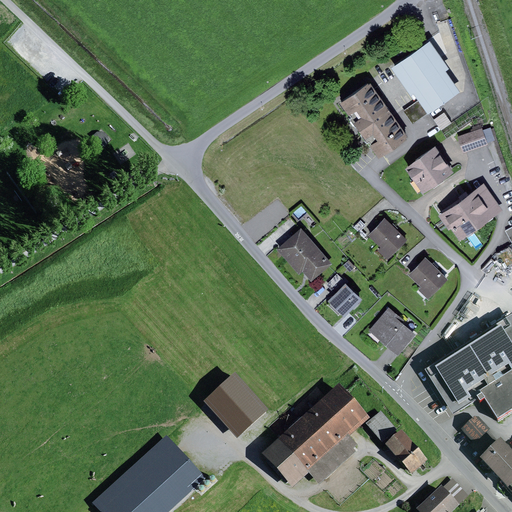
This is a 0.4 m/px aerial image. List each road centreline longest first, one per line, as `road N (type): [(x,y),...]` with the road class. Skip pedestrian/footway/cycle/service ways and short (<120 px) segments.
road 1 (unclassified): [(409,0),(174,159),(393,392)]
road 2 (track): [(5,0),(174,159),(0,270)]
road 3 (residential): [(393,392),(469,285),(471,270),(368,174)]
road 4 (unclassified): [(393,392),(506,511)]
